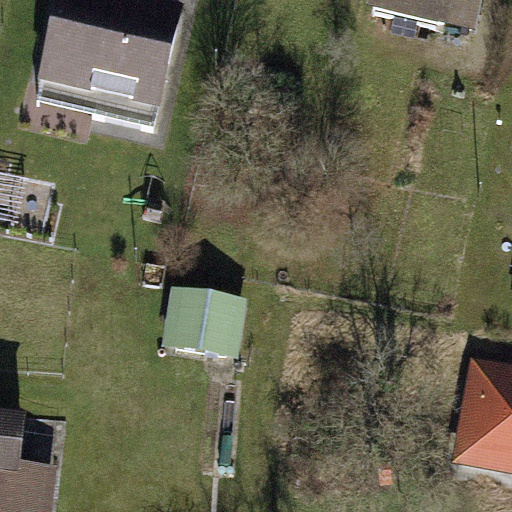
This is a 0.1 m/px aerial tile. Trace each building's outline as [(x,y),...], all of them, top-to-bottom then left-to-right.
[(179,20),(84,0),(52,0),(27,117),(152,144),(179,20)] [(467,0),(359,0),(356,24),(460,42),(467,0)] [(242,308),(163,298),(155,357),(234,368),(242,308)] [(511,372),(474,365),(453,470),(511,481),(511,372)] [(13,426),(0,425),(0,511),(35,511),(38,481),(9,478),(13,426)]
